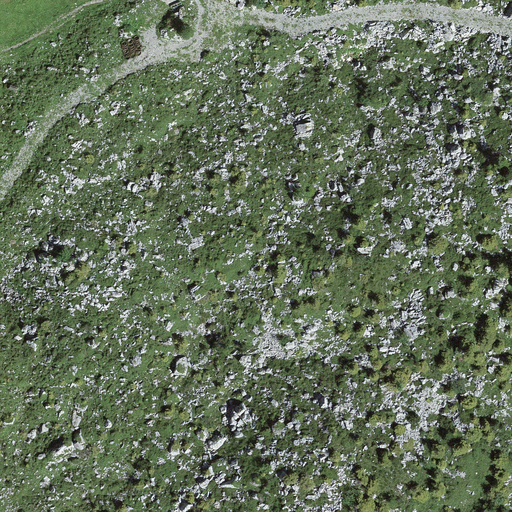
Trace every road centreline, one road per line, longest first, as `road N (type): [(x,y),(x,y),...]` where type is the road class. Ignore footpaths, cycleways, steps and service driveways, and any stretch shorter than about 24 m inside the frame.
road 1 (track): [(196,0),(292,28),(408,13),(511,29)]
road 2 (track): [(223,11),(215,34),(189,52),(114,75),(74,100),(42,127),(0,194)]
road 3 (track): [(104,0),(0,57)]
